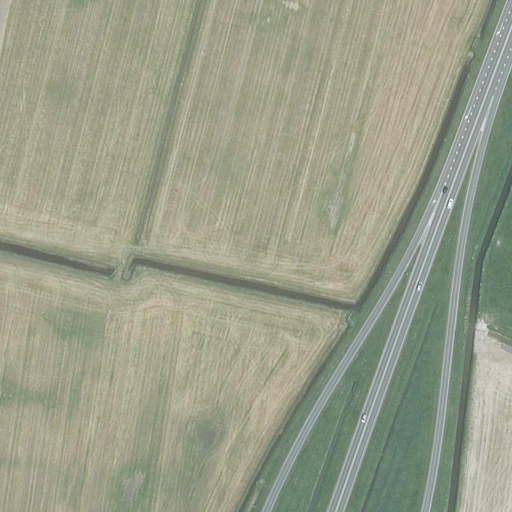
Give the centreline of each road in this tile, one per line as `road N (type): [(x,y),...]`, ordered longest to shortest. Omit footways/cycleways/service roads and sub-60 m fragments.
road 1 (trunk): [(425,511),(486,93)]
road 2 (trunk): [(448,194),(310,419),(266,511)]
road 3 (trunk): [(337,511),(448,194)]
